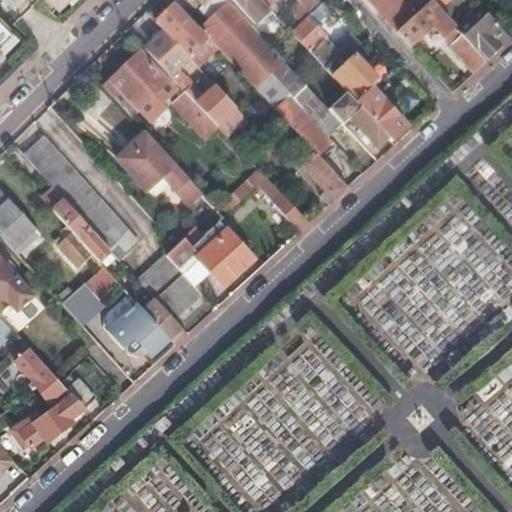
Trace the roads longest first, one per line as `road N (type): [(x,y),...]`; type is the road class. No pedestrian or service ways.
road 1 (residential): [(25,511),(458,114)]
road 2 (residential): [(0,129),(132,0)]
road 3 (residential): [(458,114),(352,0)]
